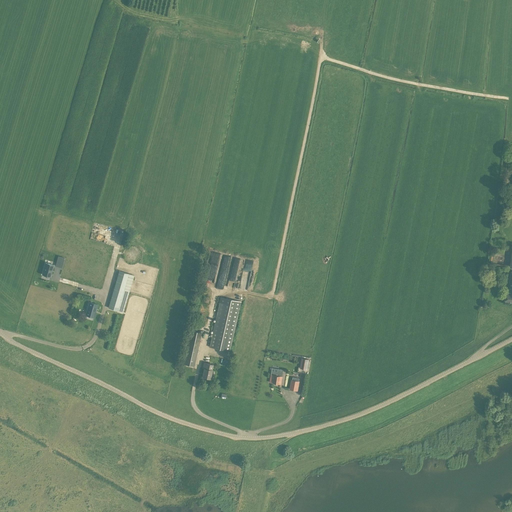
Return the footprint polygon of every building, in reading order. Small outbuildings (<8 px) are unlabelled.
[(94,232),(92,237),(104,241),(106,236),(94,232)] [(240,258),(234,257),(228,288),(234,290),(240,258)] [(46,263),(42,274),(50,277),(54,265),(46,263)] [(123,312),(134,275),(119,271),(108,307),(123,312)] [(230,351),(241,302),(220,297),(209,347),(230,351)] [(94,317),(97,304),(89,302),(85,315),(94,317)] [(192,330),(190,340),(185,364),(194,366),(201,333),(192,330)] [(309,362),(302,361),(300,370),(307,372),(309,362)] [(203,368),(205,368),(203,377),(210,379),(212,370),(213,365),(204,363),(203,368)] [(275,383),(275,384),(277,384),(278,384),(278,383),(279,383),(279,382),(282,382),(283,373),(272,371),(270,382),(275,383)] [(298,390),(299,381),(292,380),(290,389),(298,390)]
